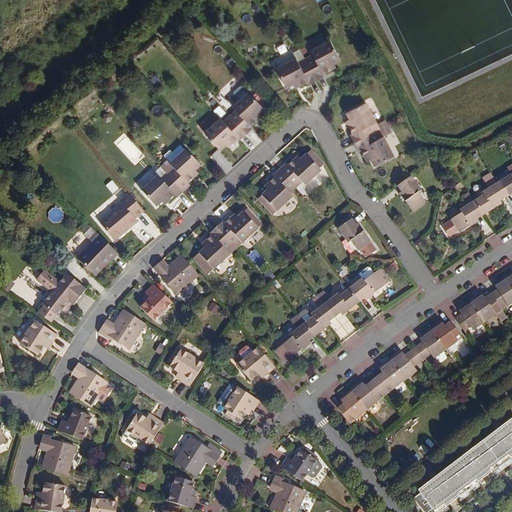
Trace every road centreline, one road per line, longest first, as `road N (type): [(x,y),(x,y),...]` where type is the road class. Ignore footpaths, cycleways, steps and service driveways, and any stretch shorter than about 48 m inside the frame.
road 1 (residential): [(77,340),(115,289),(300,117),(317,123),(353,194),(433,297)]
road 2 (residential): [(251,453),(77,340)]
road 3 (residential): [(298,400),(433,297)]
road 4 (residential): [(298,400),(393,511)]
